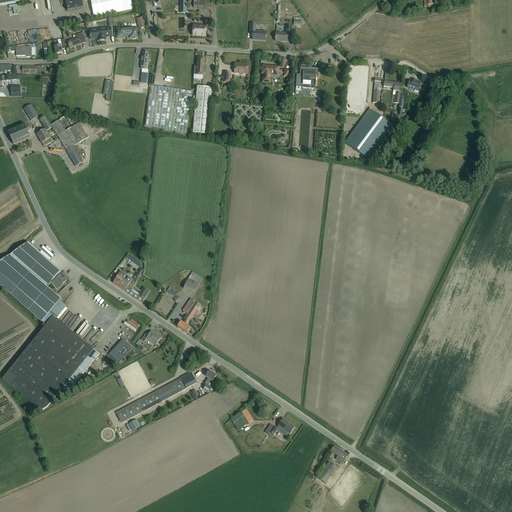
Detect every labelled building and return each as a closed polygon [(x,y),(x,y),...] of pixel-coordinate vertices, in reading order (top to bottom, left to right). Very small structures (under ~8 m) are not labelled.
[(0,0),(0,5),(30,0),(65,0),(67,11),(83,8),(81,0),(0,0)] [(143,17),(136,18),(138,29),(146,27),(143,17)] [(193,24),(193,27),(193,35),(205,36),(205,27),(199,27),(199,24),(193,24)] [(250,24),(250,27),(250,32),(253,32),(253,40),(258,40),(265,40),(265,41),(265,38),(266,38),(266,37),(265,37),(266,32),(255,31),(256,25),(250,24)] [(291,34),(291,29),(292,27),(286,26),(286,33),(276,33),(275,38),(275,39),(275,41),(282,41),(282,42),(288,42),(288,34),(291,34)] [(100,38),(101,41),(106,40),(105,37),(112,36),(110,27),(98,29),(98,30),(89,32),(90,35),(90,39),(100,38)] [(137,38),(137,33),(137,28),(118,28),(118,32),(116,32),(117,38),(125,38),(125,35),(130,35),(130,38),(137,38)] [(75,46),(76,46),(80,45),(80,44),(86,42),(82,33),(73,36),(74,39),(67,41),(70,48),(74,47),(75,46)] [(65,45),(64,39),(60,40),(62,45),(54,47),(55,49),(56,54),(62,53),(61,50),(66,49),(65,45)] [(31,47),(16,47),(16,51),(16,56),(26,56),(26,57),(32,57),(32,56),(35,56),(35,48),(31,48),(31,47)] [(150,53),(148,53),(148,52),(142,52),(140,67),(141,67),(140,69),(144,69),(144,67),(146,68),(148,58),(150,58),(150,53)] [(195,66),(194,75),(203,76),(203,72),(204,64),(204,59),(198,59),(197,64),(197,67),(195,66)] [(240,66),(235,65),(234,70),(234,73),(247,74),(248,64),(240,64),(240,66)] [(20,66),(16,66),(16,74),(40,74),(40,67),(22,67),(22,70),(19,70),(20,66)] [(262,66),(261,71),(261,74),(263,74),(262,82),(270,83),(271,75),(278,75),(279,67),(262,66)] [(317,76),(317,74),(317,69),(311,68),(311,69),(307,69),(307,68),(300,68),(299,75),(296,75),(296,80),(295,91),(302,91),(302,88),(315,89),(316,75),(317,76)] [(1,82),(9,81),(8,79),(8,76),(4,77),(1,76),(0,75),(0,85),(2,85),(1,82)] [(375,79),(374,84),(373,103),(376,104),(378,84),(380,85),(380,84),(381,79),(375,79)] [(411,85),(408,84),(407,88),(415,90),(418,91),(421,83),(413,80),(413,81),(411,85)] [(384,82),(383,87),(393,89),(393,91),(401,92),(401,88),(402,83),(398,83),(397,84),(384,82)] [(192,91),(150,86),(145,125),(186,134),(192,91)] [(197,86),(192,133),(207,135),(211,88),(197,86)] [(30,105),(24,109),(31,121),(38,117),(32,107),(30,105)] [(372,110),(346,143),(368,160),(394,127),(372,110)] [(45,129),(36,134),(44,147),(48,144),(52,142),(46,131),(51,128),(50,125),(45,116),(39,119),(43,126),(45,129)] [(65,116),(51,125),(66,150),(75,167),(84,162),(74,146),(88,137),(79,122),(72,127),(67,119),(65,116)] [(24,124),(7,131),(13,145),(30,138),(24,124)] [(62,272),(28,243),(0,262),(0,285),(42,322),(49,314),(61,299),(47,287),(62,272)] [(135,259),(133,262),(140,267),(141,266),(141,263),(140,263),(135,259)] [(63,274),(59,277),(51,284),(56,290),(65,282),(67,281),(68,280),(63,274)] [(117,276),(113,283),(117,285),(119,281),(120,282),(122,279),(119,277),(120,276),(118,275),(118,276),(117,276)] [(119,281),(117,285),(121,288),(125,291),(127,287),(129,283),(132,279),(128,277),(126,281),(123,279),(122,279),(120,282),(119,281)] [(127,287),(125,291),(137,300),(142,303),(149,291),(144,288),(141,291),(140,294),(132,290),(134,287),(134,286),(129,284),(129,283),(127,287)] [(177,295),(178,293),(169,287),(166,291),(170,294),(175,297),(177,295)] [(189,322),(200,305),(191,299),(183,311),(187,314),(186,315),(184,319),(185,320),(183,323),(181,322),(177,326),(187,333),(190,328),(187,325),(189,322)] [(70,303),(60,313),(65,317),(74,306),(70,303)] [(99,354),(52,317),(2,379),(41,411),(47,408),(62,389),(64,391),(74,385),(99,354)] [(88,334),(90,336),(99,326),(97,324),(88,334)] [(155,334),(151,331),(148,336),(146,334),(141,340),(144,342),(146,339),(156,345),(161,338),(160,338),(155,335),(155,334)] [(122,340),(109,355),(118,364),(132,348),(122,340)] [(138,340),(135,345),(142,350),(143,348),(139,345),(140,342),(138,340)] [(116,365),(107,357),(103,362),(112,370),(116,365)] [(203,389),(208,393),(215,383),(213,381),(216,376),(212,373),(212,372),(210,371),(210,372),(209,371),(206,376),(209,378),(205,384),(206,385),(203,389)] [(190,373),(186,375),(180,378),(181,379),(115,413),(121,424),(192,386),(196,384),(190,373)] [(245,410),(230,419),(238,431),(253,421),(245,410)] [(273,426),(269,433),(273,436),(277,430),(287,437),(294,427),(289,424),(289,423),(283,419),(280,423),(278,426),(276,428),(273,426)] [(132,431),(140,427),(136,420),(128,424),(132,431)] [(249,434),(252,440),(258,436),(255,431),(249,434)] [(342,464),(348,456),(334,446),(331,451),(338,456),(335,459),(342,464)] [(329,462),(317,477),(325,484),(337,468),(329,462)]
